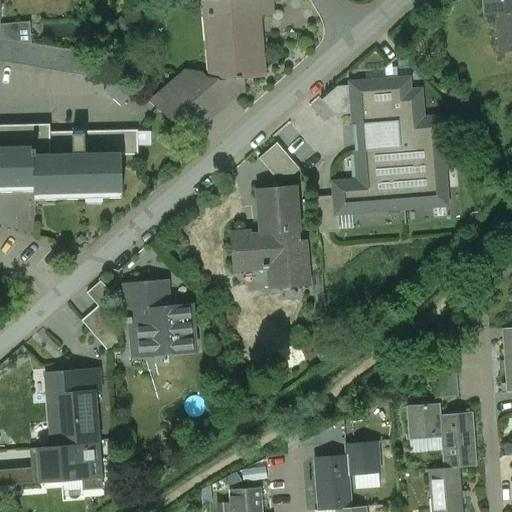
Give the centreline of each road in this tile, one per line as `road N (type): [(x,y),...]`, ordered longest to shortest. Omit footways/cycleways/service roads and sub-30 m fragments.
road 1 (residential): [(0,346),(353,45)]
road 2 (residential): [(495,511),(480,321)]
